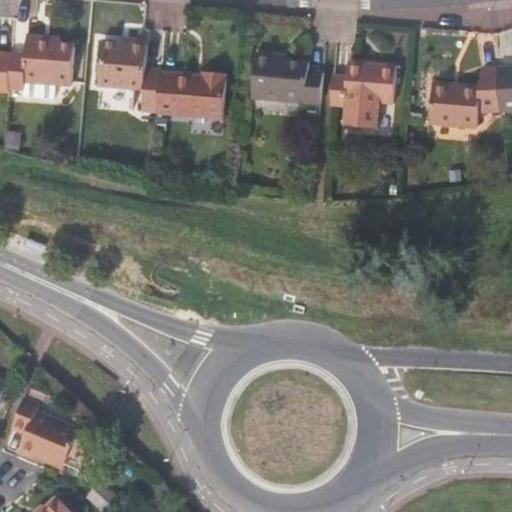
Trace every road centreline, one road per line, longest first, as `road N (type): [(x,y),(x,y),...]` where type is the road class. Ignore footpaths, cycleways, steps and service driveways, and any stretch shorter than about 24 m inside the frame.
road 1 (secondary): [(253,349),(162,325),(0,262)]
road 2 (secondary): [(0,262),(115,332),(201,422)]
road 3 (primary): [(511,362),(340,357)]
road 4 (secondary): [(365,474),(506,434)]
road 5 (secondary): [(506,434),(422,417),(368,389)]
